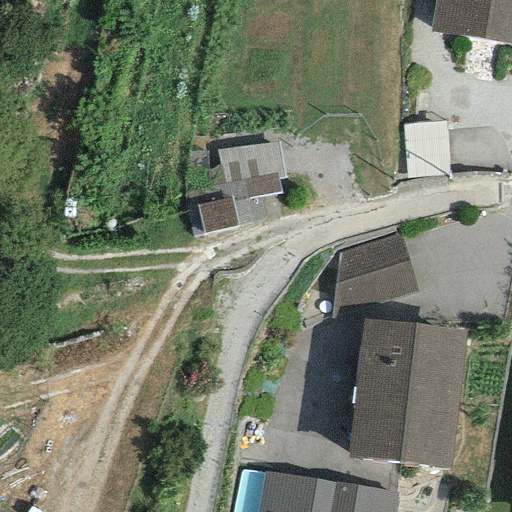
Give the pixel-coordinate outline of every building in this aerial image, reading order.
[(511,0),(434,0),(429,30),(511,44),(511,0)] [(277,216),(276,141),(218,142),(219,216),(277,216)] [(329,320),(417,293),(399,234),(337,256),(329,320)] [(465,330),(362,319),(347,457),(450,469),(465,330)] [(264,473),(259,511),(392,511),(397,493),(264,473)]
